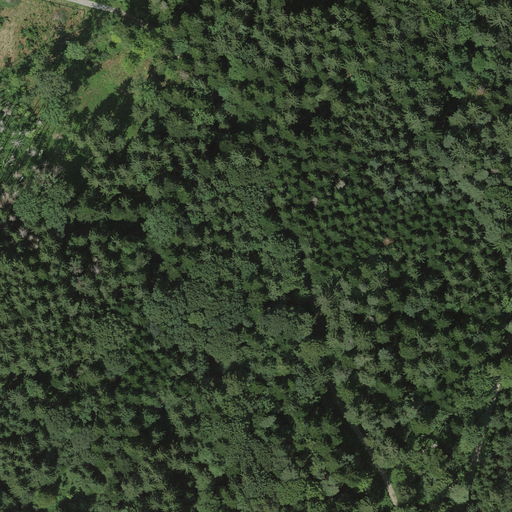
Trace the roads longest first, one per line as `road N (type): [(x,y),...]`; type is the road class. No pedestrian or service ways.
road 1 (track): [(406,511),(293,210),(235,109),(179,47),(73,0)]
road 2 (track): [(511,347),(461,511)]
